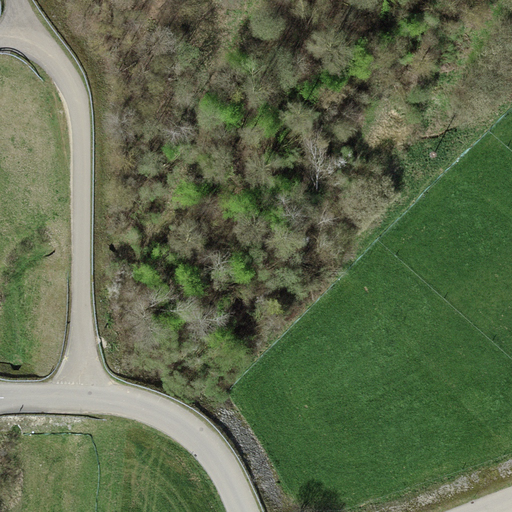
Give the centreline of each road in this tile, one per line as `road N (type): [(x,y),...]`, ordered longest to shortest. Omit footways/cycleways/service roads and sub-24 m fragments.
road 1 (track): [(32,40),(65,73),(80,121),(78,396)]
road 2 (unclassified): [(0,396),(78,396),(190,429),(239,511)]
